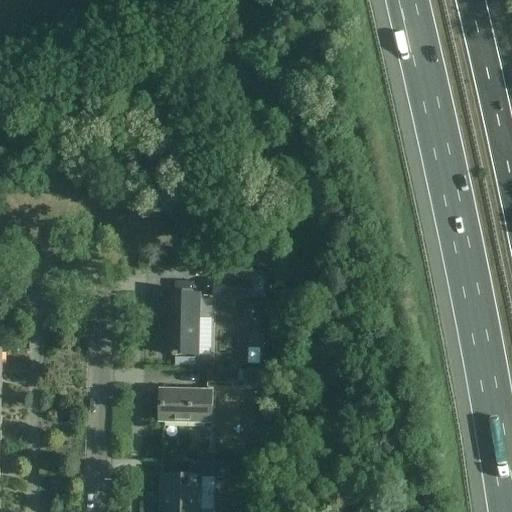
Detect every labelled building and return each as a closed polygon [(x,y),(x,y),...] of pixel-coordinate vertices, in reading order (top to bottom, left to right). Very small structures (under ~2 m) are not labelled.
[(215,281),(215,297),(249,298),(264,298),(264,271),(252,270),(252,271),(215,270),(215,281)] [(172,356),(178,357),(197,357),(198,296),(166,295),(165,313),(168,313),(168,322),(165,322),(165,355),(172,355),(172,356)] [(240,371),(208,370),(208,384),(239,385),(240,371)] [(265,371),(251,371),(251,385),(264,386),(265,371)] [(164,423),(184,423),(207,424),(208,392),(165,391),(165,387),(164,387),(163,404),(161,404),(161,410),(163,410),(163,439),(164,439),(164,423)] [(200,511),(209,511),(212,508),(213,479),(224,479),(225,462),(190,461),(190,477),(162,476),(161,494),(165,494),(165,507),(161,507),(160,511),(200,511)]
